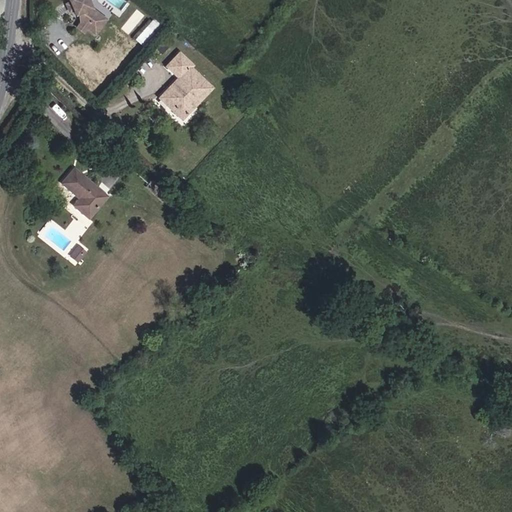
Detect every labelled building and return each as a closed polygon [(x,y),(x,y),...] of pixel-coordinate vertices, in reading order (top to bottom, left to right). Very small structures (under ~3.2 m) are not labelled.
[(90,8),(86,0),(68,0),(70,3),(73,10),(75,15),(79,13),(80,23),(76,27),(82,32),(86,27),(94,34),(105,19),(90,8)] [(160,52),(168,44),(162,38),(154,47),(160,52)] [(181,119),(211,88),(189,68),(191,66),(179,54),(167,66),(178,78),(165,92),(179,106),(174,112),(181,119)] [(179,106),(165,92),(159,98),(174,112),(179,106)] [(15,153),(21,144),(12,137),(6,146),(15,153)] [(106,197),(73,169),(61,183),(79,199),(73,206),(88,218),(106,197)] [(167,195),(152,181),(146,187),(161,201),(167,195)] [(77,262),(85,252),(77,247),(70,256),(77,262)]
